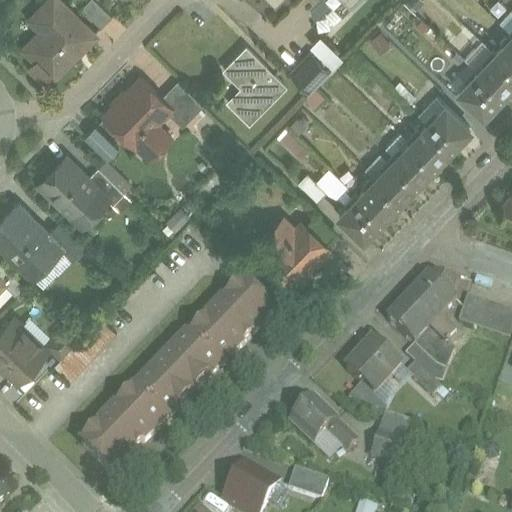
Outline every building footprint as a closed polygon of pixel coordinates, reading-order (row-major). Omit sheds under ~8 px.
[(52,23),(29,47),(56,74),(96,34),(59,0),(51,0),(41,12),(52,23)] [(114,15),(98,0),(90,0),(83,7),(103,26),(114,15)] [(363,0),(332,0),(334,2),(318,19),(333,33),(363,0)] [(511,24),(509,22),(504,28),(509,33),(503,40),(506,43),(497,51),(494,48),(494,49),(489,44),(486,47),(491,52),(484,59),(488,62),(480,69),(477,66),(476,66),(471,62),(468,65),(473,70),(466,77),(470,81),(462,89),(485,112),(511,84),(511,24)] [(452,43),(471,59),(486,41),(468,25),(452,43)] [(347,56),(323,32),(309,47),(313,51),(332,71),(347,56)] [(287,83),(248,45),(226,67),(244,84),(230,98),(251,120),(287,83)] [(332,71),(313,51),(293,72),(312,90),(332,71)] [(143,76),(105,114),(135,144),(137,142),(153,157),(169,141),(153,125),(169,110),(173,105),(163,95),(143,76)] [(205,103),(179,78),(163,95),(173,105),(174,105),(169,110),(184,125),(205,103)] [(395,151),(390,146),(383,153),(388,158),(382,165),(385,168),(378,175),(375,172),(374,173),(369,168),(366,170),(371,175),(364,183),(368,186),(360,193),(357,190),(357,191),(352,186),(349,189),(354,194),(347,201),(350,204),(341,213),(366,237),(472,127),(447,103),(440,111),(437,108),(430,115),(424,110),(422,113),(427,118),(427,119),(430,122),(422,130),(419,127),(412,134),(407,129),(404,132),(409,137),(412,140),(404,148),(401,145),(395,151)] [(115,158),(127,145),(102,122),(90,135),(115,158)] [(66,155),(41,181),(72,212),(85,199),(97,212),(109,199),(97,187),(98,186),(89,177),(66,155)] [(126,191),(100,166),(89,177),(98,186),(97,187),(109,199),(114,203),(126,191)] [(511,192),(503,202),(511,211),(511,192)] [(50,232),(20,203),(3,220),(5,221),(0,225),(0,242),(34,276),(49,261),(50,262),(63,249),(65,247),(50,232)] [(338,233),(318,213),(308,223),(328,243),(338,233)] [(288,220),(276,233),(277,234),(265,246),(272,253),(263,262),(262,260),(261,261),(289,289),(290,288),(289,286),(301,274),(302,275),(315,261),(313,258),(317,254),(322,259),(333,248),(328,243),(308,223),(300,232),(288,220)] [(87,246),(61,221),(50,232),(65,247),(63,249),(74,259),(87,246)] [(27,285),(2,260),(0,261),(0,275),(5,280),(4,282),(18,295),(27,285)] [(436,282),(433,280),(412,304),(425,316),(438,328),(443,323),(459,305),(456,302),(436,282)] [(461,289),(437,281),(436,282),(456,302),(461,289)] [(157,378),(139,396),(138,394),(120,413),(114,413),(102,425),(102,431),(84,450),(114,478),(137,454),(137,452),(142,447),(144,447),(144,446),(166,423),(167,425),(191,400),(191,401),(192,400),(192,398),(196,394),(198,394),(198,393),(221,369),(222,371),(245,347),(246,346),(246,344),(250,340),(252,340),(253,339),(252,339),(275,315),(246,287),(228,306),(222,306),(211,318),(211,324),(194,342),(192,340),(174,360),(168,360),(157,372),(157,378)] [(511,337),(511,311),(470,298),(461,324),(511,341),(511,337)] [(425,316),(412,304),(392,325),(417,348),(418,349),(434,332),(421,320),(425,316)] [(459,338),(443,323),(438,328),(425,316),(421,320),(434,332),(451,347),(451,346),(459,338)] [(15,317),(0,331),(0,362),(19,380),(48,350),(15,317)] [(118,332),(102,317),(94,325),(110,340),(118,332)] [(66,324),(48,343),(62,357),(81,337),(66,324)] [(110,340),(94,325),(86,333),(102,349),(110,340)] [(434,332),(418,349),(417,348),(409,358),(417,365),(437,384),(445,386),(451,373),(435,366),(450,351),(451,351),(454,348),(451,346),(451,347),(434,332)] [(102,349),(86,333),(79,341),(95,357),(102,349)] [(95,357),(79,341),(71,349),(87,365),(95,357)] [(404,369),(377,345),(349,375),(364,389),(367,385),(379,396),(404,369)] [(87,365),(71,349),(63,358),(79,373),(87,365)] [(79,373),(63,358),(56,366),(72,381),(79,373)] [(437,384),(417,365),(408,375),(434,399),(444,390),(437,384)] [(316,402),(294,424),(315,445),(328,432),(350,452),(359,443),(316,402)] [(411,441),(416,424),(390,416),(385,434),(411,441)] [(406,444),(379,435),(372,458),(398,466),(406,444)] [(259,480),(243,470),(225,502),(243,511),(263,511),(278,486),(279,486),(266,478),(259,480)] [(330,481),(296,470),(290,489),(279,486),(278,486),(322,501),(330,481)] [(0,507),(9,498),(0,488),(0,507)] [(199,504),(213,511),(226,511),(229,507),(204,494),(199,504)] [(363,502),(359,511),(377,511),(379,508),(363,502)]
